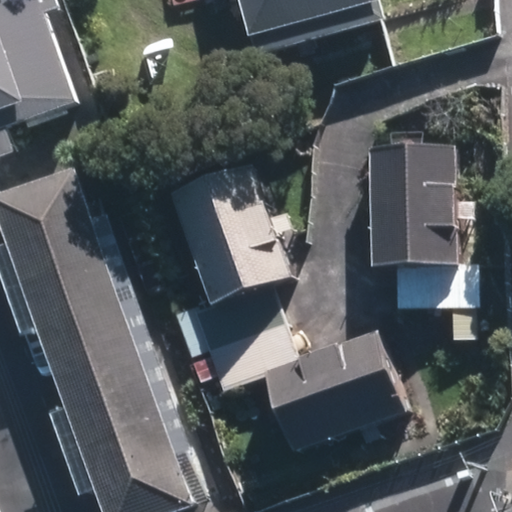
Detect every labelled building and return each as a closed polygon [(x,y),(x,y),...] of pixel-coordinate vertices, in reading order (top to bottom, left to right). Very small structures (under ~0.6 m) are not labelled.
[(0,0),(0,157),(26,148),(16,123),(84,99),(48,0),(0,0)] [(253,0),(269,54),(396,17),(390,0),(253,0)] [(469,261),(467,143),(383,144),(384,263),(404,263),(405,306),(487,306),(486,262),(469,261)] [(217,349),(295,321),(280,280),(304,272),(265,162),(183,191),(222,301),(203,308),(217,349)] [(4,192),(118,511),(185,511),(211,502),(89,163),(4,192)] [(295,321),(217,349),(231,389),(280,372),(307,446),(417,409),(389,328),(308,358),(295,321)]
